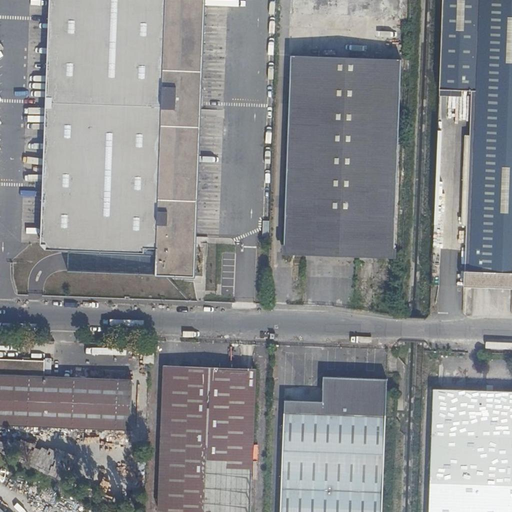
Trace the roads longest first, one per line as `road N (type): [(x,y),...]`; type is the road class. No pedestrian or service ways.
road 1 (unclassified): [(511,332),(0,312)]
road 2 (unknown): [(247,321),(259,0)]
road 3 (unknown): [(9,312),(17,0)]
